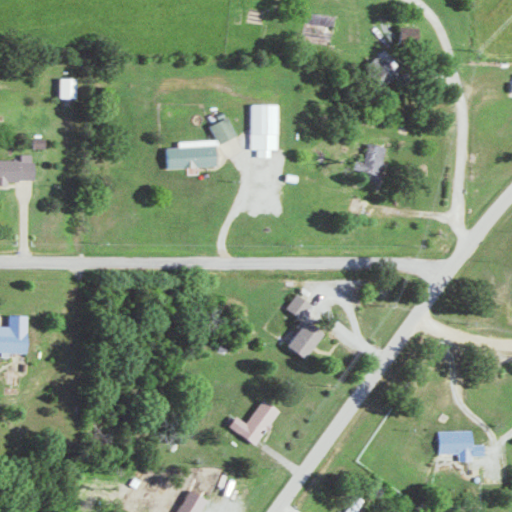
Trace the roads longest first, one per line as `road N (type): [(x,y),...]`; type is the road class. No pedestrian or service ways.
road 1 (residential): [(438,273),(380,260),(0,262)]
road 2 (residential): [(273,511),(438,273),(511,188)]
road 3 (residential): [(469,244),(457,225),(461,100),(446,44),(415,0)]
